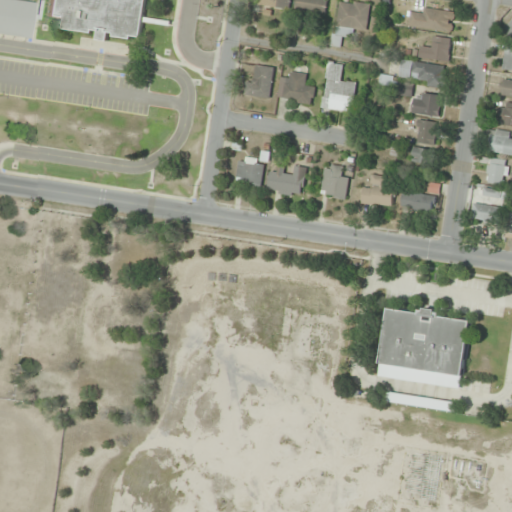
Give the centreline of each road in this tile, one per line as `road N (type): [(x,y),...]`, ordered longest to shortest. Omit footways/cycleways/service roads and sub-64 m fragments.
road 1 (tertiary): [(511,259),(0,181)]
road 2 (residential): [(492,0),(455,250)]
road 3 (residential): [(239,0),(207,212)]
road 4 (residential): [(352,141),(221,119)]
